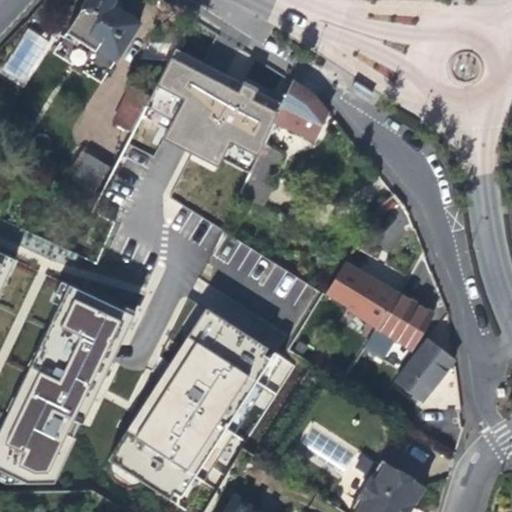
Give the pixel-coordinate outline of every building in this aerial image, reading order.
[(88,0),(70,31),(116,58),(138,22),(118,10),(107,3),(108,0),(88,0)] [(0,72),(21,88),(52,45),(30,28),(0,67),(0,72)] [(264,118),(289,76),(236,43),(211,83),(264,118)] [(311,90),(292,78),(271,122),(315,142),(330,114),(322,104),(311,90)] [(113,120),(133,132),(152,94),(131,83),(113,120)] [(180,95),(158,84),(152,94),(133,132),(114,168),(111,175),(133,187),(180,95)] [(256,144),(260,147),(262,141),(270,125),(260,119),(251,137),(257,140),(256,144)] [(223,154),(232,159),(235,161),(249,133),(237,126),(223,154)] [(284,154),(262,141),(260,147),(249,170),(238,193),(259,203),(271,180),(270,179),(284,154)] [(114,168),(92,157),(80,180),(102,192),(111,175),(114,168)] [(220,183),(238,193),(249,170),(235,161),(232,159),(220,183)] [(108,189),(98,209),(120,222),(131,202),(108,189)] [(169,191),(99,330),(154,358),(223,220),(169,191)] [(346,264),(327,293),(346,305),(413,348),(433,315),(412,303),(364,275),(346,264)] [(30,289),(0,359),(0,474),(14,482),(93,316),(30,289)] [(340,316),(346,305),(327,293),(321,303),(340,316)] [(145,511),(231,369),(172,334),(85,479),(140,511),(145,511)] [(418,352),(405,370),(429,389),(449,364),(452,360),(441,352),(427,340),(418,352)] [(405,370),(397,382),(422,399),(429,389),(405,370)] [(383,459),(349,511),(409,511),(415,504),(414,503),(425,485),(383,459)] [(234,496),(224,511),(247,511),(250,507),(234,496)]
